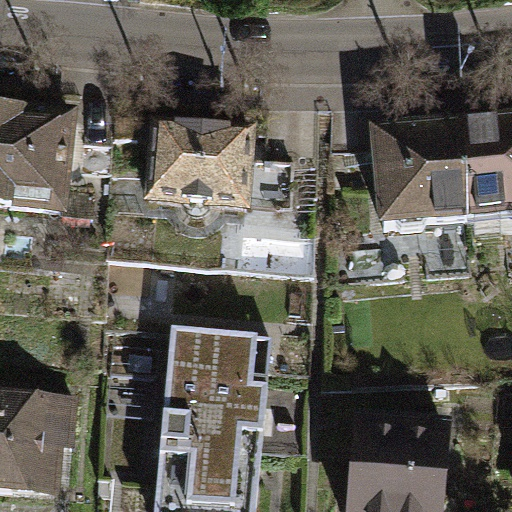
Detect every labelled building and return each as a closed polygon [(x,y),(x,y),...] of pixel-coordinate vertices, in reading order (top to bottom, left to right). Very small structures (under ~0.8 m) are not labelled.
[(70,117),(0,110),(0,206),(60,212),(63,180),(73,181),(76,143),(68,142),(70,117)] [(251,130),(158,122),(151,203),(245,210),(251,130)] [(511,123),(459,128),(468,223),(511,219),(511,123)] [(383,231),(468,223),(459,128),(374,136),(383,231)] [(256,338),(175,331),(157,511),(254,511),(265,395),(251,394),(256,338)] [(75,404),(0,398),(0,493),(48,497),(53,433),(73,435),(75,404)] [(440,511),(449,435),(360,425),(350,511),(440,511)]
